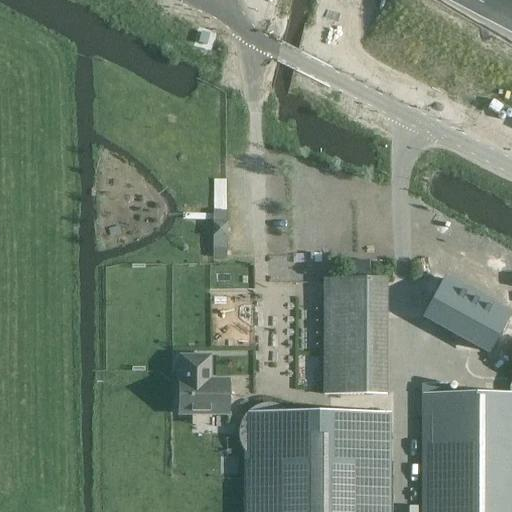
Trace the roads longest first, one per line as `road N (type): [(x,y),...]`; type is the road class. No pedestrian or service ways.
road 1 (track): [(409,119),(398,220),(401,511)]
road 2 (track): [(267,388),(258,42)]
road 3 (tertiary): [(511,165),(273,51),(211,0)]
